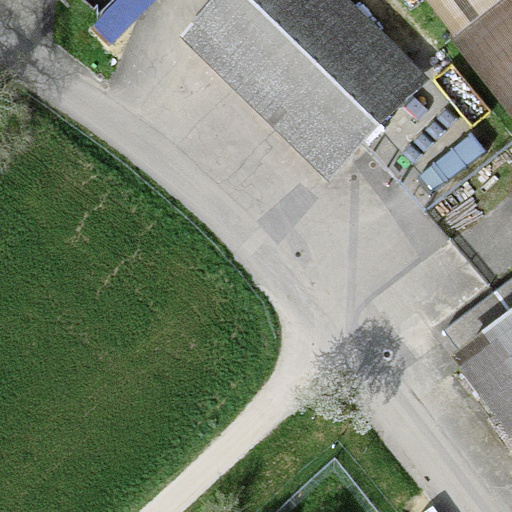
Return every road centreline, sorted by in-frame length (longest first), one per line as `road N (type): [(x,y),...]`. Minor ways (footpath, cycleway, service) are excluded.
road 1 (residential): [(464,511),(337,341),(141,136),(0,44)]
road 2 (track): [(337,341),(150,511)]
